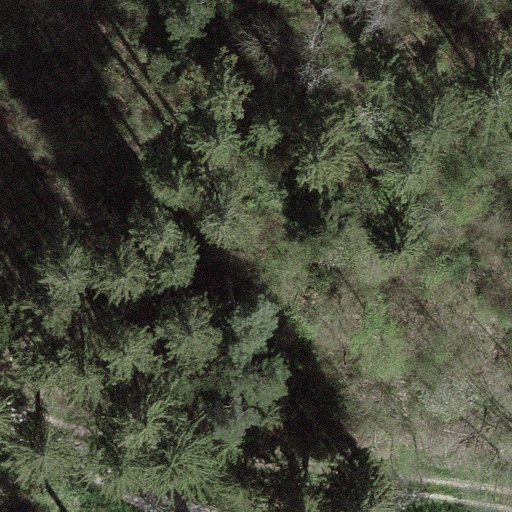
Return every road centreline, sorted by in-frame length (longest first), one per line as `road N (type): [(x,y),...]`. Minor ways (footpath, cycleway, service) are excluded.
road 1 (track): [(30,421),(262,468),(511,497)]
road 2 (track): [(30,421),(201,511)]
